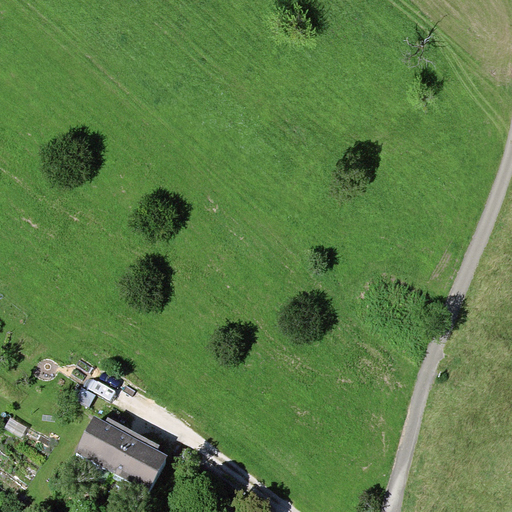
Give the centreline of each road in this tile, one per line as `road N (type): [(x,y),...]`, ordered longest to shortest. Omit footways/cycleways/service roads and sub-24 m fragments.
road 1 (track): [(389,511),(409,433),(511,146)]
road 2 (residential): [(133,401),(290,511)]
